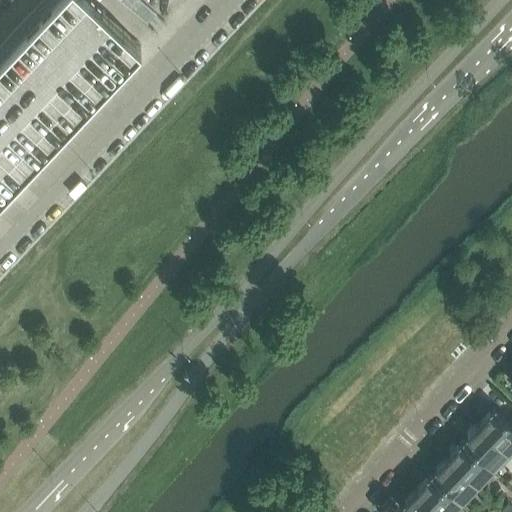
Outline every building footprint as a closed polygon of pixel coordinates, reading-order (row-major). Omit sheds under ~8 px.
[(21,167),(85,99),(88,102),(91,98),(88,96),(96,88),(99,90),(102,87),(99,84),(132,49),(135,51),(141,45),(138,42),(92,0),(52,0),(0,56),(0,194),(3,192),(0,189),(12,176),(15,179),(24,169),(21,167)] [(508,451),(511,447),(511,417),(510,420),(495,406),(495,405),(494,404),(478,422),(508,451)] [(508,451),(478,422),(462,438),(493,467),(508,451)] [(493,467),(462,438),(447,454),(477,484),(493,467)] [(477,484),(447,454),(431,471),(461,500),(477,484)] [(450,511),(461,500),(431,471),(415,488),(440,511),(450,511)] [(440,511),(415,488),(398,505),(399,506),(400,506),(405,511),(440,511)] [(506,511),(511,511),(511,504),(508,501),(502,508),(506,511)]
